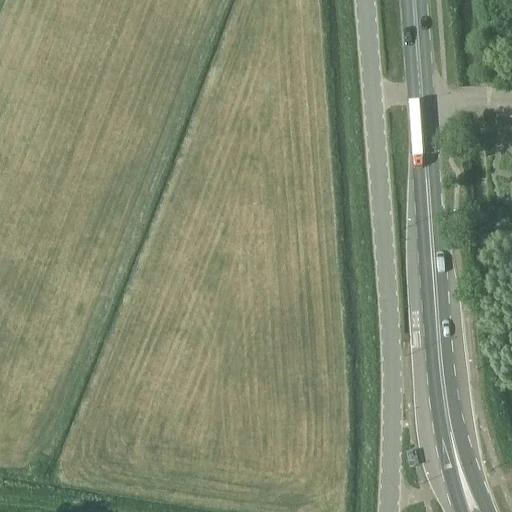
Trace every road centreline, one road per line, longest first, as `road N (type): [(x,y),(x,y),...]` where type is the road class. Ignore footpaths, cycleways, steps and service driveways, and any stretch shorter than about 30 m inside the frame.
road 1 (primary): [(473,511),(439,360),(413,0)]
road 2 (unclassified): [(390,511),(390,335),(365,0)]
